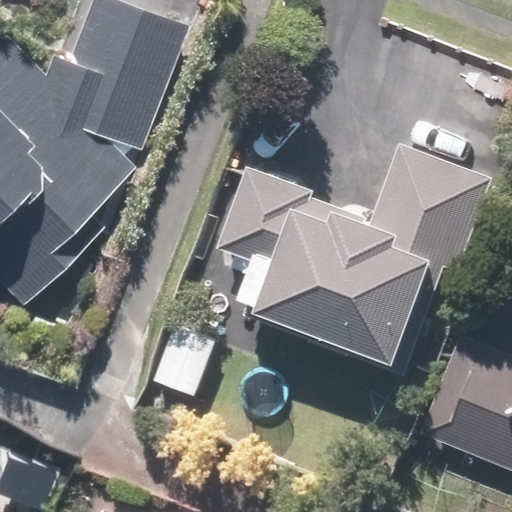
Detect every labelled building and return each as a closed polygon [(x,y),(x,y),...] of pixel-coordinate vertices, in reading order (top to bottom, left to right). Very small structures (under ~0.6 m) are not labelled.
[(145,151),(192,15),(152,0),(93,0),(59,65),(0,33),(0,266),(35,300),(93,248),(76,232),(145,151)] [(392,197),(267,155),(236,240),(272,253),(259,291),(423,350),(455,262),(474,269),(510,169),(415,134),(392,197)] [(230,333),(187,318),(166,375),(208,391),(230,333)] [(511,342),(476,328),(437,426),(511,456),(511,342)] [(0,511),(42,511),(43,511),(0,494),(0,511)]
